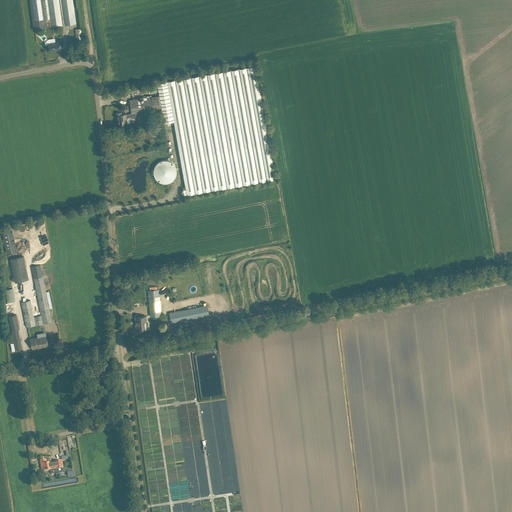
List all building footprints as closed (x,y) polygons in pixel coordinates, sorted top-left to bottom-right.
[(30,0),(34,29),(76,23),(72,0),(30,0)] [(39,37),(43,42),(47,38),(42,33),(39,37)] [(48,39),(45,42),(45,44),(48,44),(49,51),(61,49),(60,40),(55,41),(56,42),(50,43),(50,39),(48,39)] [(174,121),(185,187),(182,188),(183,195),(276,179),(255,66),(167,81),(174,121)] [(164,123),(174,121),(167,81),(157,83),(164,123)] [(128,87),(123,89),(124,94),(129,93),(136,91),(134,85),(128,87)] [(136,116),(136,113),(161,110),(159,96),(130,100),(131,113),(130,113),(130,114),(126,114),(121,115),(121,112),(116,113),(118,125),(130,123),(129,118),(132,117),(132,118),(135,117),(136,116)] [(151,178),(171,183),(176,164),(156,158),(151,178)] [(6,253),(17,251),(13,231),(2,233),(6,253)] [(15,282),(17,282),(29,280),(24,256),(10,259),(15,282)] [(52,322),(40,264),(31,266),(41,315),(34,316),(30,300),(21,302),(26,327),(52,322)] [(8,303),(15,301),(12,288),(5,289),(8,303)] [(160,308),(159,289),(148,290),(150,316),(161,315),(160,310),(163,310),(163,308),(160,308)] [(171,323),(209,315),(207,305),(174,312),(169,313),(171,323)] [(17,314),(9,316),(14,342),(11,343),(13,351),(16,350),(22,349),(18,328),(20,328),(17,314)] [(137,324),(136,324),(136,330),(137,330),(139,329),(139,330),(140,330),(140,329),(145,329),(145,321),(147,321),(146,316),(136,317),(137,324)] [(32,349),(48,346),(46,336),(30,339),(32,349)] [(62,460),(62,461),(70,459),(69,456),(69,452),(66,452),(66,456),(61,457),(62,460)] [(63,465),(62,461),(62,460),(54,462),(54,463),(53,463),(49,463),(47,464),(46,460),(40,461),(42,472),(50,471),(54,470),(55,473),(64,472),(63,468),(63,465)]
